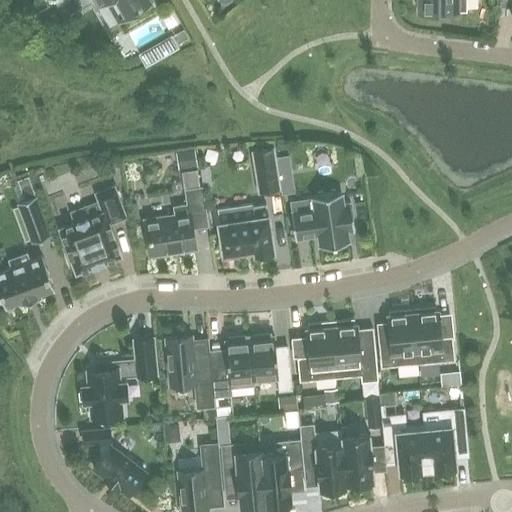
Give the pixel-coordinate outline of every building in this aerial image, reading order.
[(56,0),(82,15),(93,9),(91,6),(95,3),(99,5),(106,1),(117,22),(154,1),(153,0),(56,0)] [(415,0),(415,3),(419,3),(419,10),(436,10),(436,13),(457,14),(457,10),(466,10),(466,0),(415,0)] [(171,30),(136,49),(143,62),(178,43),(176,40),(187,34),(182,26),(171,31),(171,30)] [(279,188),(273,148),(253,151),(259,191),(279,188)] [(68,211),(72,222),(57,227),(74,272),(119,255),(106,222),(123,215),(111,185),(93,192),(100,211),(87,217),(83,205),(68,211)] [(183,189),(186,203),(172,206),(173,214),(143,219),(149,255),(194,248),(189,214),(205,212),(201,186),(183,189)] [(354,228),(350,202),(343,203),(341,191),(335,192),(335,189),(318,192),(318,195),(313,196),(313,197),(291,200),(295,237),(310,234),(309,231),(318,229),(320,245),(348,241),(347,229),(354,228)] [(29,242),(48,235),(34,195),(14,202),(29,242)] [(223,253),(254,248),(255,253),(273,250),(266,202),(252,204),(254,216),(218,222),(223,253)] [(51,289),(53,289),(40,254),(39,255),(27,260),(24,252),(7,259),(9,266),(0,269),(0,297),(4,307),(5,307),(5,306),(20,300),(21,301),(36,296),(35,295),(51,289)] [(435,306),(412,309),(417,363),(454,359),(452,335),(440,337),(437,310),(435,310),(435,306)] [(380,366),(417,363),(412,309),(389,311),(389,315),(387,315),(390,341),(378,343),(380,366)] [(377,380),(374,349),(358,351),(356,324),(353,325),(353,319),(330,321),(336,377),(360,375),(361,381),(377,380)] [(299,381),(336,377),(330,321),(307,323),(308,329),(306,329),(309,356),(296,357),(299,381)] [(254,380),(277,378),(278,391),(292,389),(290,363),(277,364),(274,335),(270,335),(270,332),(249,334),(254,380)] [(214,406),(214,396),(211,369),(209,345),(193,346),(192,334),(165,337),(170,384),(195,382),(197,407),(214,406)] [(231,387),(254,385),(255,385),(254,380),(249,334),(228,336),(228,339),(225,340),(227,368),(211,369),(214,396),(231,395),(231,387)] [(137,375),(156,374),(153,338),(134,339),(137,375)] [(104,362),(105,369),(87,371),(88,385),(83,385),(84,402),(90,401),(91,415),(122,413),(121,398),(126,398),(125,381),(119,382),(117,361),(104,362)] [(366,395),(368,413),(381,412),(379,394),(366,395)] [(441,421),(423,423),(428,468),(437,467),(438,470),(452,468),(451,465),(455,465),(453,436),(466,434),(463,408),(440,410),(441,421)] [(418,468),(428,468),(423,423),(405,424),(404,413),(381,415),(384,442),(397,441),(400,470),(404,470),(404,473),(418,472),(418,468)] [(342,442),(315,445),(313,423),(299,424),(303,464),(316,463),(318,477),(319,489),(321,488),(321,492),(339,491),(338,487),(347,486),(347,483),(346,483),(342,442)] [(118,485),(128,493),(145,471),(110,444),(109,445),(109,440),(111,440),(110,426),(83,428),(84,442),(99,441),(100,457),(93,466),(106,476),(105,477),(117,486),(118,485)] [(346,483),(347,483),(352,482),(352,486),(372,484),(372,480),(374,480),(373,465),(371,445),(369,432),(341,435),(342,442),(346,483)] [(266,505),(291,502),(289,488),(290,487),(288,467),(300,466),(297,439),(276,441),(277,453),(262,455),(261,455),(266,505)] [(261,455),(262,455),(261,449),(244,451),(244,442),(222,444),(224,473),(236,472),(238,491),(239,491),(241,511),(266,509),(266,505),(261,455)] [(181,511),(199,511),(209,511),(206,487),(222,486),(218,443),(201,445),(203,469),(178,471),(181,511)]
